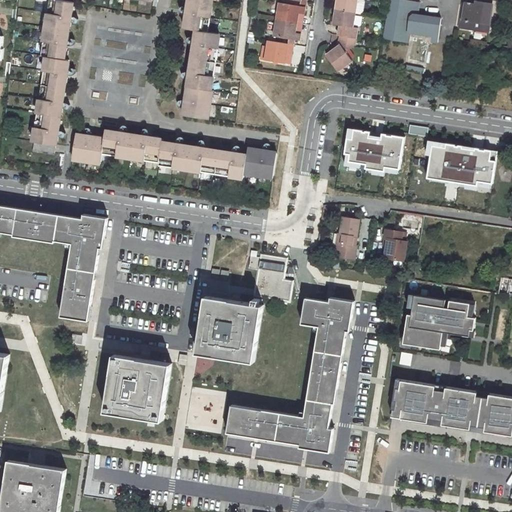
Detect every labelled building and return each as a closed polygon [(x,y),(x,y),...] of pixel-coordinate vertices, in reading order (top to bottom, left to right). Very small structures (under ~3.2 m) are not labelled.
[(72,20),(67,20),(68,13),(73,14),(74,6),(73,6),(73,2),(61,0),(50,0),(50,3),(49,3),(41,51),(43,51),(42,56),(48,57),(47,60),(46,60),(33,137),(35,137),(35,141),(56,145),(56,140),(58,141),(59,134),(55,134),(56,127),(60,128),(61,121),(60,120),(61,112),(63,113),(64,105),(60,105),(61,98),(65,98),(66,92),(64,92),(66,83),(67,83),(68,77),(64,76),(65,69),(69,70),(71,63),(69,63),(69,60),(64,59),(65,54),(66,55),(68,48),(63,48),(64,41),(69,42),(70,35),(68,35),(70,27),(71,27),(72,20)] [(194,44),(193,54),(195,54),(193,62),(192,62),(190,72),(195,73),(194,76),(190,75),(189,82),(190,82),(189,90),(188,90),(186,101),(190,101),(190,104),(185,104),(184,110),(186,110),(185,115),(206,118),(206,113),(208,114),(220,37),(219,37),(219,34),(207,32),(208,28),(209,28),(213,0),(190,0),(190,4),(188,4),(187,10),(191,11),(190,18),(186,17),(184,24),(186,24),(186,28),(198,29),(198,34),(196,34),(195,41),(199,42),(199,45),(194,44)] [(337,0),(336,10),(355,12),(357,0),(337,0)] [(434,36),(433,41),(433,42),(438,42),(441,18),(418,15),(419,5),(400,3),(390,1),(384,37),(407,41),(408,31),(409,25),(434,30),(434,36)] [(280,2),(277,19),(297,22),(299,13),(304,14),(305,6),(280,2)] [(464,3),(461,27),(488,31),(492,3),(478,2),(477,5),(464,3)] [(358,28),(353,27),(355,12),(336,10),(334,24),(342,26),(341,35),(356,38),(358,28)] [(277,19),(274,36),(300,40),(301,33),(296,32),(297,22),(277,19)] [(434,36),(434,30),(409,25),(408,31),(434,36)] [(341,45),(327,55),(339,72),(353,61),(346,52),(355,45),(356,38),(341,35),(340,43),(341,45)] [(268,41),(265,60),(284,63),(286,54),(286,51),(292,51),(293,45),(268,41)] [(428,127),(410,124),(408,133),(427,136),(428,127)] [(348,154),(346,166),(370,169),(369,173),(387,176),(387,172),(399,174),(405,136),(394,135),(394,136),(388,136),(389,134),(384,133),(383,137),(371,135),(372,131),(367,131),(367,132),(364,131),(364,130),(350,128),(346,154),(348,154)] [(180,148),(173,147),(174,142),(167,142),(167,143),(162,142),(163,139),(159,139),(159,138),(152,136),(151,141),(145,140),(146,135),(140,134),(140,136),(130,135),(130,133),(124,132),(123,137),(116,135),(117,131),(110,130),(110,131),(107,131),(105,139),(101,139),(101,137),(91,136),(91,140),(87,140),(88,135),(81,134),(81,136),(77,135),(74,156),(78,157),(78,159),(97,163),(97,161),(102,162),(103,152),(106,153),(106,154),(155,162),(155,161),(159,161),(159,164),(163,164),(163,165),(239,177),(240,176),(244,177),(245,171),(250,171),(250,173),(270,176),(270,175),(274,175),(277,154),(273,153),(273,151),(267,150),(267,155),(263,155),(263,149),(254,148),(253,150),(249,149),(247,156),(243,155),(243,153),(237,152),(236,157),(229,156),(230,151),(223,150),(223,152),(214,150),(215,149),(208,148),(208,152),(201,151),(202,147),(195,146),(195,148),(188,146),(188,145),(180,143),(180,148)] [(479,188),(480,184),(495,186),(500,154),(430,144),(428,158),(432,159),(429,181),(479,188)] [(0,230),(14,233),(14,235),(55,242),(56,239),(73,242),(61,315),(89,319),(93,295),(90,295),(91,288),(94,288),(101,246),(97,246),(99,236),(102,237),(105,237),(108,217),(85,213),(84,218),(35,210),(35,213),(25,211),(25,209),(0,204),(0,230)] [(360,220),(343,217),(340,234),(338,234),(336,249),(338,250),(337,257),(355,260),(357,246),(356,246),(352,245),(353,237),(357,237),(360,220)] [(402,232),(386,229),(385,238),(387,239),(386,246),(384,257),(395,259),(403,260),(406,241),(400,240),(402,232)] [(492,277),(497,242),(437,234),(432,269),(492,277)] [(261,254),(254,296),(289,302),(293,281),(283,280),(286,259),(261,254)] [(375,261),(366,260),(364,273),(373,274),(375,261)] [(446,299),(415,294),(412,314),(408,314),(404,335),(410,336),(409,344),(441,349),(444,331),(470,336),(471,329),(474,330),(476,317),(468,316),(470,303),(450,300),(449,307),(445,307),(446,299)] [(207,296),(198,352),(255,361),(264,305),(260,304),(261,299),(255,298),(254,303),(240,301),(239,305),(224,303),(225,299),(207,296)] [(347,330),(344,330),(346,320),(349,321),(352,321),(355,301),(332,297),(331,302),(307,298),(302,323),(321,326),(306,417),(233,405),(228,432),(253,436),(253,433),(260,434),(260,437),(301,444),(302,441),(311,442),(311,446),(310,448),(330,452),(335,428),(329,427),(333,403),(335,403),(339,379),(337,378),(338,371),(340,372),(347,330)] [(0,410),(0,411),(10,354),(0,352),(0,410)] [(401,352),(399,364),(409,366),(412,354),(401,352)] [(147,364),(132,361),(133,357),(115,354),(106,411),(163,420),(172,363),(148,359),(147,364)] [(403,418),(408,381),(398,380),(392,416),(403,418)] [(403,418),(410,419),(415,382),(408,381),(403,418)] [(511,397),(490,394),(489,397),(476,395),(477,392),(446,387),(446,391),(435,389),(436,385),(415,382),(410,419),(428,422),(428,421),(443,424),(442,424),(471,429),(471,428),(485,430),(485,431),(511,435),(511,397)] [(9,459),(0,511),(59,511),(66,468),(42,465),(41,469),(26,467),(27,462),(9,459)]
